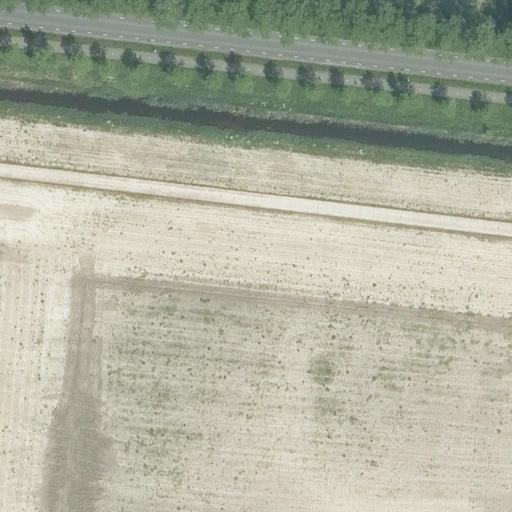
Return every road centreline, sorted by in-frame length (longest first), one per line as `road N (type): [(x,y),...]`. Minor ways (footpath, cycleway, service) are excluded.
road 1 (secondary): [(511,74),(0,15)]
road 2 (track): [(511,231),(0,173)]
